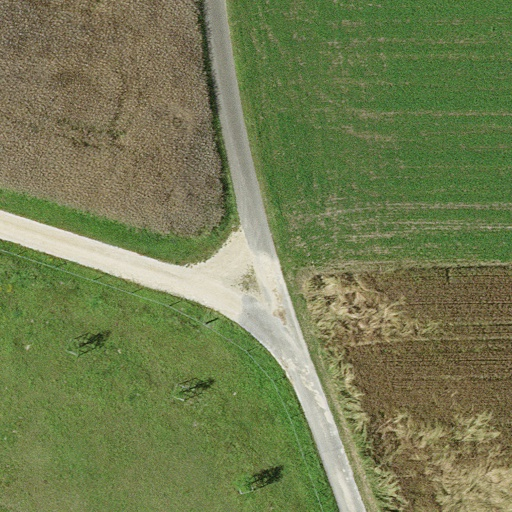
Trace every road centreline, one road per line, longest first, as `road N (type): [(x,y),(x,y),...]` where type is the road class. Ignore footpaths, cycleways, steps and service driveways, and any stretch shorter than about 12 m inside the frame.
road 1 (track): [(213,0),(233,139),(273,296)]
road 2 (track): [(273,296),(204,291),(0,231)]
road 3 (track): [(273,296),(351,511)]
